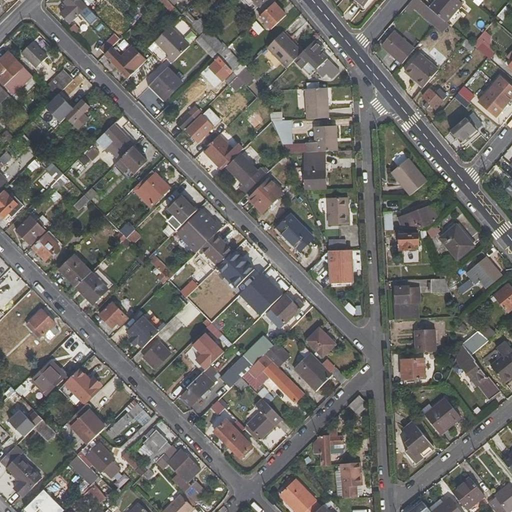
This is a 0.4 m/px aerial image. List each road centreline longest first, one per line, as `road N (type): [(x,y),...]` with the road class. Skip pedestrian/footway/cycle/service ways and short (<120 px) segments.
road 1 (residential): [(29,4),(378,356)]
road 2 (residential): [(0,239),(256,496)]
road 3 (residential): [(378,356),(366,126),(392,98)]
road 4 (residential): [(256,496),(378,356)]
road 5 (residential): [(384,509),(511,409)]
road 6 (residential): [(384,509),(378,356)]
